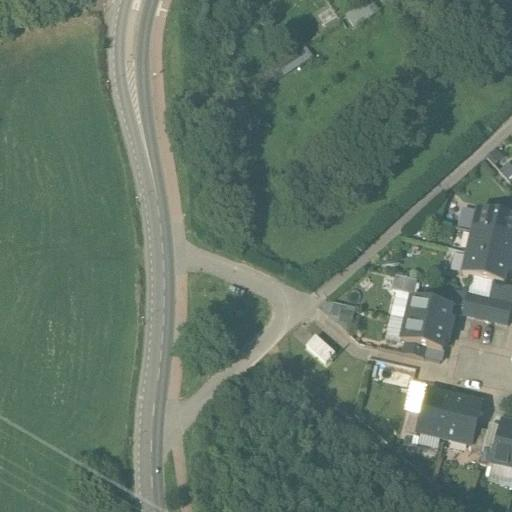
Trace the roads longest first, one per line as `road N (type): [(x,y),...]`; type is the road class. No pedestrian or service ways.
road 1 (tertiary): [(137,0),(130,71),(162,249),(164,306),(150,449),(153,511)]
road 2 (track): [(162,249),(271,292),(290,308),(268,343),(150,449)]
